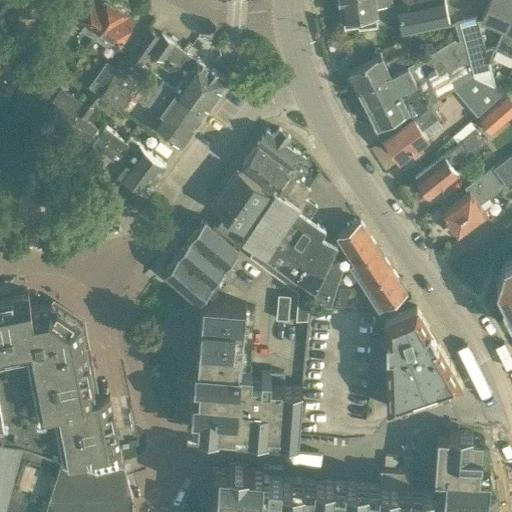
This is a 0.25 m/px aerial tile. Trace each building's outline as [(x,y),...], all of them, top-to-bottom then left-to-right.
[(84,0),(73,18),(95,32),(113,3),(108,0),(84,0)] [(339,0),(342,16),(358,14),(360,25),(377,22),(376,12),(378,12),(377,3),(388,2),(387,0),(339,0)] [(410,0),(402,2),(402,0),(395,1),(396,4),(394,4),(401,31),(449,22),(444,0),(410,0)] [(511,0),(487,0),(480,17),(501,27),(511,2),(511,0)] [(511,2),(501,27),(502,27),(494,46),(511,54),(511,2)] [(113,3),(95,32),(116,45),(132,19),(125,15),(127,12),(113,3)] [(495,84),(476,16),(460,21),(464,35),(467,49),(468,49),(474,70),(471,72),(495,84)] [(452,38),(453,38),(454,38),(464,35),(460,21),(449,24),(452,38)] [(140,62),(150,48),(160,34),(147,25),(127,53),(128,53),(140,62)] [(224,77),(182,47),(179,44),(176,48),(173,47),(177,42),(162,31),(160,34),(150,48),(163,58),(166,54),(173,59),(172,60),(189,72),(217,93),(225,82),(224,77)] [(467,49),(464,35),(454,38),(453,38),(452,38),(453,39),(413,61),(411,59),(400,64),(358,87),(378,124),(384,133),(430,101),(431,102),(438,97),(464,79),(463,78),(471,72),(474,70),(468,49),(467,49)] [(400,64),(411,59),(406,49),(400,53),(400,54),(385,61),(380,52),(349,69),(358,87),(400,64)] [(128,53),(100,92),(104,95),(103,95),(115,104),(126,90),(125,89),(135,74),(143,64),(140,62),(128,53)] [(179,90),(205,109),(217,93),(189,72),(172,60),(173,59),(166,54),(163,58),(159,64),(185,82),(179,90)] [(93,87),(99,91),(116,68),(106,61),(89,85),(88,84),(80,95),(84,98),(93,87)] [(24,79),(34,85),(40,74),(31,68),(24,79)] [(495,84),(471,72),(463,78),(464,79),(478,96),(476,98),(484,108),(501,93),(495,84)] [(58,84),(40,74),(34,85),(31,88),(46,101),(44,104),(59,116),(65,110),(50,97),(58,84)] [(135,74),(125,89),(126,90),(142,102),(154,87),(135,74)] [(100,92),(99,91),(93,87),(84,98),(85,99),(84,99),(94,107),(103,95),(104,95),(100,92)] [(205,109),(179,90),(177,92),(179,93),(163,115),(159,113),(153,121),(181,142),(205,109)] [(492,132),(511,115),(511,98),(505,90),(477,114),(492,132)] [(438,97),(431,102),(430,101),(384,133),(385,135),(400,155),(427,135),(421,127),(439,113),(435,108),(442,101),(438,97)] [(86,118),(94,107),(84,99),(76,110),(86,118)] [(458,172),(451,163),(471,148),(472,151),(485,141),(475,128),(469,121),(452,135),(458,142),(415,175),(430,194),(458,172)] [(104,124),(98,133),(155,175),(165,161),(138,141),(135,146),(104,124)] [(267,127),(254,144),(295,175),(297,171),(298,172),(301,168),(298,166),(305,155),(285,141),(290,135),(279,126),(274,132),(267,127)] [(155,175),(98,133),(92,141),(118,161),(114,166),(119,169),(119,170),(145,189),(155,175)] [(241,162),(270,184),(269,185),(270,185),(275,189),(283,177),(278,173),(283,168),(294,176),(295,175),(254,144),(241,162)] [(511,154),(495,168),(506,184),(511,179),(511,154)] [(504,184),(492,166),(465,186),(469,192),(443,211),(458,232),(486,211),(479,201),(504,184)] [(256,203),(270,185),(269,185),(266,188),(237,167),(213,200),(227,211),(221,219),(257,245),(266,251),(285,225),(256,204),(256,203)] [(283,177),(275,189),(299,206),(298,209),(308,216),(317,204),(305,195),(311,187),(294,176),(283,168),(278,173),(283,177)] [(315,297),(314,298),(331,303),(340,275),(344,264),(333,254),(338,244),(322,235),(326,228),(308,216),(298,209),(299,206),(275,189),(270,185),(256,203),(256,204),(285,225),(266,251),(288,267),(315,287),(315,297)] [(204,216),(164,269),(199,295),(239,242),(204,216)] [(349,264),(352,262),(377,245),(360,218),(338,233),(353,255),(346,260),(349,264)] [(266,251),(257,245),(249,255),(297,291),(294,319),(306,320),(312,321),(314,298),(315,297),(315,287),(288,267),(266,251)] [(352,262),(365,282),(391,265),(377,245),(352,262)] [(511,256),(504,260),(502,260),(496,280),(497,280),(503,292),(509,289),(511,295),(511,256)] [(405,286),(391,265),(365,282),(380,303),(405,286)] [(340,285),(337,295),(346,294),(348,285),(340,285)] [(96,466),(123,460),(119,445),(120,445),(115,421),(115,420),(115,418),(114,418),(109,392),(95,395),(90,372),(91,372),(90,370),(86,348),(80,320),(67,312),(67,311),(64,309),(50,301),(30,305),(28,294),(28,291),(19,293),(1,296),(1,295),(0,295),(0,435),(6,436),(21,438),(62,454),(96,466)] [(288,317),(289,292),(278,292),(276,316),(288,317)] [(346,294),(337,295),(334,304),(335,304),(343,304),(346,294)] [(201,363),(196,421),(267,427),(267,433),(268,433),(269,427),(299,429),(302,383),(301,383),(284,381),(284,370),(270,369),(270,370),(261,369),(261,377),(251,376),(252,365),(241,365),(246,301),(202,298),(201,311),(200,311),(199,317),(201,318),(198,353),(196,353),(196,360),(197,360),(197,363),(201,363)] [(387,373),(388,405),(462,381),(417,304),(385,317),(383,311),(381,307),(372,308),(371,311),(348,308),(347,304),(343,304),(342,308),(335,307),(335,304),(334,304),(331,303),(314,298),(312,321),(306,320),(301,383),(302,383),(299,429),(340,434),(348,434),(350,416),(365,417),(371,372),(387,373)] [(227,461),(222,460),(218,511),(486,511),(489,474),(479,473),(482,434),(471,433),(472,430),(448,428),(448,432),(437,431),(432,487),(412,485),(380,483),(281,475),(282,465),(263,464),(247,462),(248,460),(227,459),(227,461)] [(123,460),(96,466),(62,454),(21,438),(6,436),(0,435),(0,510),(1,511),(3,511),(132,511),(133,492),(125,466),(123,460)] [(384,463),(397,465),(398,454),(385,454),(384,463)] [(402,467),(413,468),(414,457),(403,456),(402,467)] [(380,483),(412,485),(414,468),(381,466),(380,483)]
